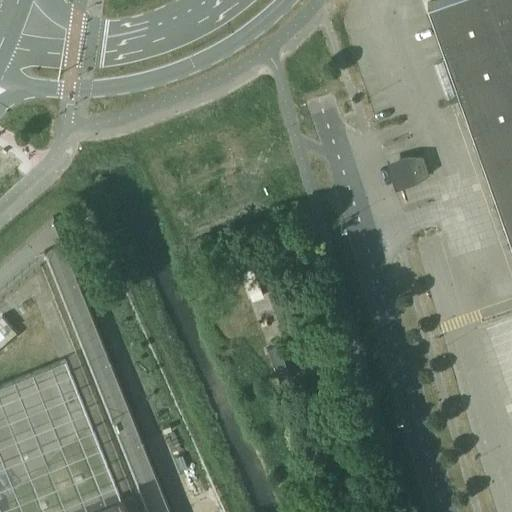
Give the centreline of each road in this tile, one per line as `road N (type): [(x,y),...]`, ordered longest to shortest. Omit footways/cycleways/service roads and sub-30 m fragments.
road 1 (unclassified): [(456,511),(317,96)]
road 2 (unclassified): [(0,79),(70,95),(133,91),(201,69),(295,0)]
road 3 (unknown): [(470,191),(485,230),(473,343),(511,452)]
road 4 (unclassified): [(221,0),(143,38),(76,42),(6,32)]
road 5 (unknown): [(470,191),(404,32),(399,0)]
